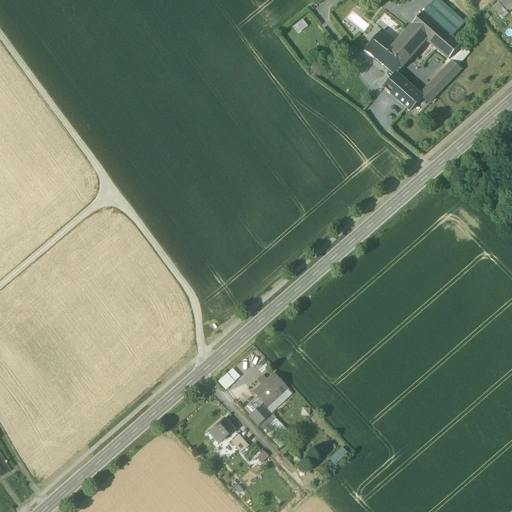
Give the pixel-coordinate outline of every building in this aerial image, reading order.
[(437,0),(434,0),(424,13),(453,38),(465,24),(437,0)] [(499,3),(506,12),(511,7),(511,1),(511,0),(502,0),(498,3),(499,3)] [(493,9),(500,17),(506,12),(499,3),(493,9)] [(428,41),(450,61),(462,47),(453,38),(424,13),(412,27),(428,41)] [(301,19),(291,26),(296,34),(306,27),(301,19)] [(408,64),(428,41),(412,27),(399,41),(404,45),(396,54),(408,64)] [(364,53),(395,76),(396,75),(397,76),(408,64),(396,54),(404,45),(399,41),(398,43),(383,32),(364,53)] [(453,63),(421,96),(424,99),(423,99),(428,104),(461,70),(457,66),(469,53),(462,47),(450,61),(453,63)] [(384,89),(393,97),(406,83),(397,76),(396,75),(395,76),(384,89)] [(421,96),(406,83),(393,97),(410,112),(423,99),(424,99),(421,96)] [(234,368),(220,382),(227,390),(241,376),(234,368)] [(263,405),(266,409),(287,390),(273,375),(253,394),(257,398),(263,405)] [(261,406),(263,405),(257,398),(244,410),(250,417),(255,412),(261,406)] [(255,412),(264,421),(270,416),(261,406),(255,412)] [(290,434),(276,419),(265,430),(280,444),(290,434)] [(208,435),(219,446),(234,432),(224,420),(208,435)] [(231,443),(241,455),(248,448),(238,437),(231,443)] [(262,463),(269,457),(265,452),(258,458),(262,463)] [(0,478),(10,472),(0,455),(0,478)]
